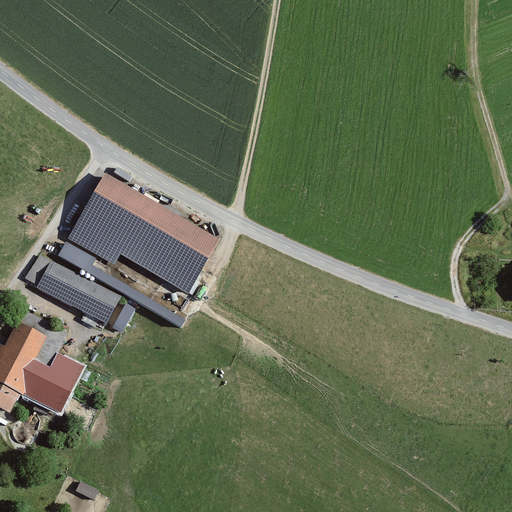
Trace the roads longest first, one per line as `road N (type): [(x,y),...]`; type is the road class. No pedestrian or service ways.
road 1 (tertiary): [(511,330),(364,279),(152,179),(103,147)]
road 2 (track): [(234,217),(275,0)]
road 3 (residential): [(0,301),(103,147)]
road 4 (tertiary): [(103,147),(0,70)]
